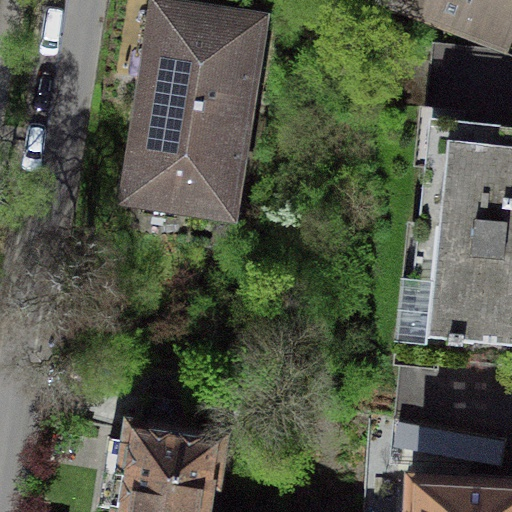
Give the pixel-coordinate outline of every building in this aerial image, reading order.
[(390,0),(389,4),(480,39),(494,45),(510,0),(390,0)] [(245,118),(260,22),(157,6),(127,198),(230,214),(245,118)] [(511,130),(433,123),(409,351),(511,362),(511,130)] [(207,511),(219,441),(194,437),(200,402),(142,393),(137,428),(132,427),(118,511),(207,511)] [(413,511),(511,511),(511,487),(510,488),(483,486),(473,486),(469,481),(415,479),(413,511)]
